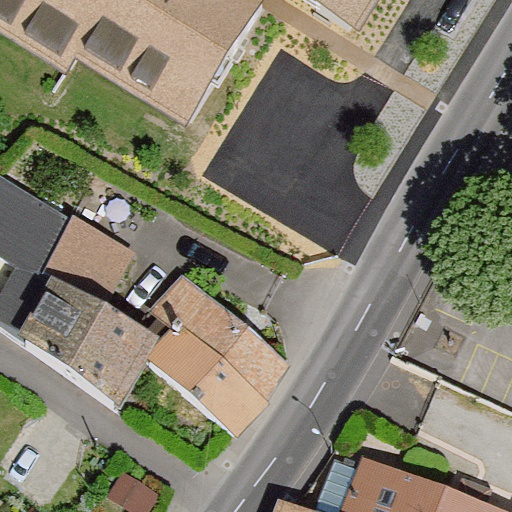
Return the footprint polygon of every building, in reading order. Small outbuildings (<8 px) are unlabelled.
[(202,122),(269,15),(244,0),(0,0),(0,19),(81,70),(92,53),(202,122)] [(301,0),(353,32),(373,0),(301,0)] [(0,302),(0,329),(20,342),(54,285),(45,279),(75,223),(0,180),(0,260),(18,271),(0,302)] [(54,285),(105,315),(136,257),(75,223),(45,279),(54,285)] [(105,315),(54,285),(20,342),(120,412),(148,362),(238,436),(267,405),(288,370),(185,283),(157,316),(179,333),(161,350),(105,315)] [(484,511),(367,469),(350,511),(285,511),(282,511),(484,511)]
